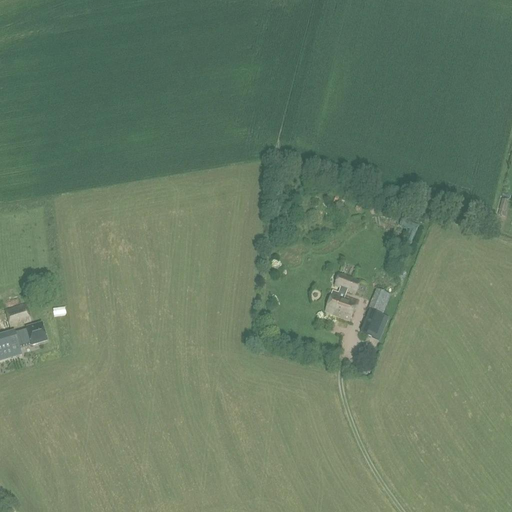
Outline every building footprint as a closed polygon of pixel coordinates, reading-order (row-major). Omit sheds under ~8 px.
[(355,294),(360,283),(339,275),(334,286),(343,289),(347,291),(355,294)] [(356,302),(345,298),(347,291),(343,289),(340,295),(332,292),(325,313),(349,321),(356,302)] [(368,308),(383,315),(391,295),(376,289),(368,308)] [(2,306),(7,324),(29,317),(25,305),(18,307),(17,301),(2,306)] [(370,311),(361,334),(372,338),(381,315),(370,311)] [(342,331),(344,324),(337,321),(334,328),(342,331)] [(0,361),(21,355),(18,344),(30,340),(31,346),(47,342),(42,324),(26,328),(27,332),(16,336),(14,332),(0,336),(0,361)]
